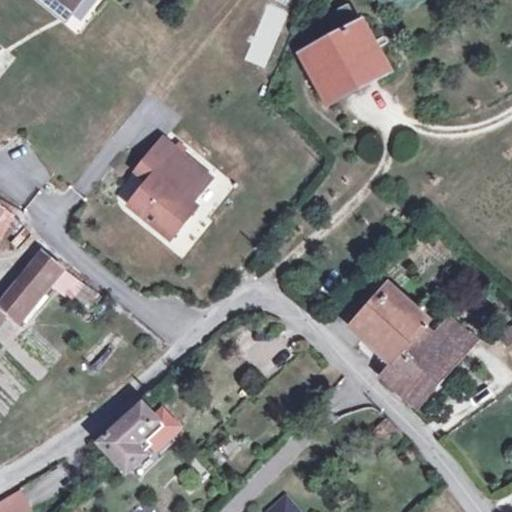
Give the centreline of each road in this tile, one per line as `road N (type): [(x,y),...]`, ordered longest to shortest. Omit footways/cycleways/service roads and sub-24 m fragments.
road 1 (unclassified): [(0,478),(235,295),(269,296),(445,461),(477,511)]
road 2 (unknown): [(351,373),(216,511)]
